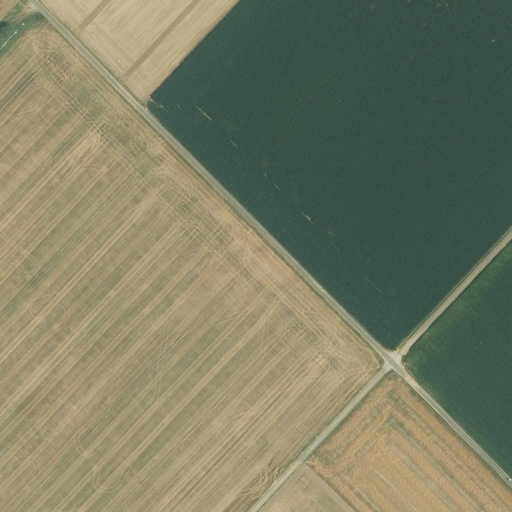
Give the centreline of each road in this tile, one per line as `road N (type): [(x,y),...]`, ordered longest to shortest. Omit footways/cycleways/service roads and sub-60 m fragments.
road 1 (track): [(511,482),(31,0)]
road 2 (track): [(511,234),(253,511)]
